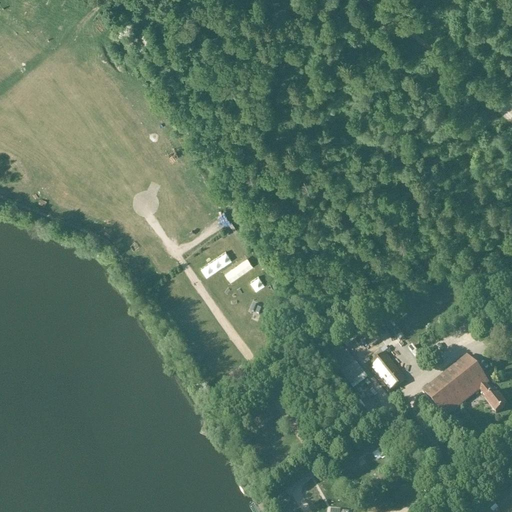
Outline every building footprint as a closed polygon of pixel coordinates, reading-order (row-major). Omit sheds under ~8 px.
[(233,245),(206,261),(212,271),(239,255),(233,245)] [(235,276),(261,262),(255,252),(230,265),(235,276)] [(257,274),(261,284),(272,280),(267,270),(257,274)] [(439,293),(432,295),(434,303),(442,301),(439,293)] [(220,308),(206,309),(207,323),(220,322),(220,308)] [(361,348),(343,353),(347,365),(358,362),(361,375),(367,373),(361,348)] [(389,394),(405,381),(383,355),(368,367),(389,394)] [(487,385),(475,369),(466,358),(422,393),(443,420),(479,392),(485,400),(484,401),(495,415),(505,407),(494,393),(492,395),(486,387),(487,385)]
